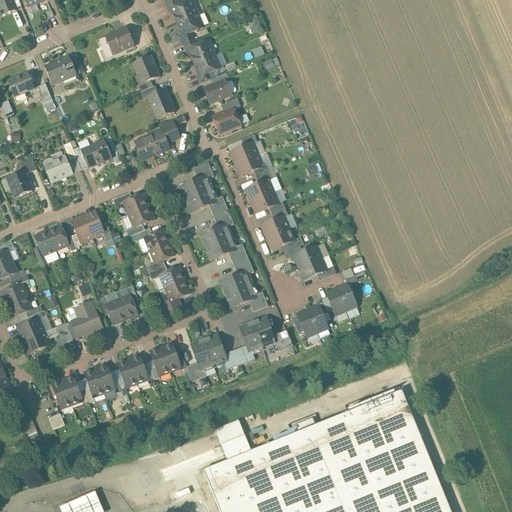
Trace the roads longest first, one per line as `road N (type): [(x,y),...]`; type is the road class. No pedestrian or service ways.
road 1 (residential): [(0,328),(21,379),(208,311),(152,174)]
road 2 (residential): [(207,148),(217,153),(266,264),(290,290)]
road 3 (residential): [(152,174),(0,238)]
road 4 (residential): [(0,61),(147,4)]
road 5 (residential): [(147,4),(207,148)]
